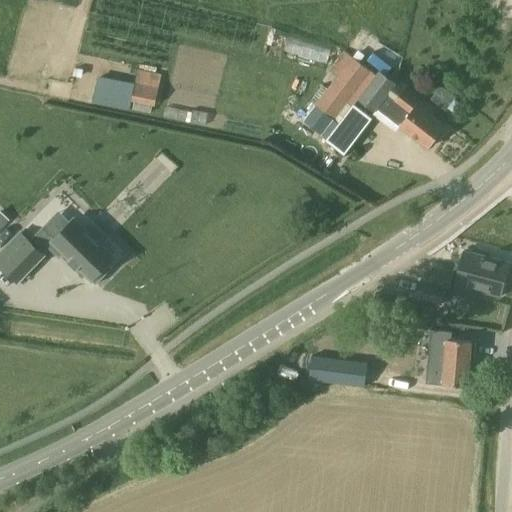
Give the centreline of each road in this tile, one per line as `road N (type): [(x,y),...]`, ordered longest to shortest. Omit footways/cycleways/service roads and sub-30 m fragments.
road 1 (tertiary): [(0,476),(104,430),(409,239),(511,154)]
road 2 (unclassified): [(503,511),(511,368)]
